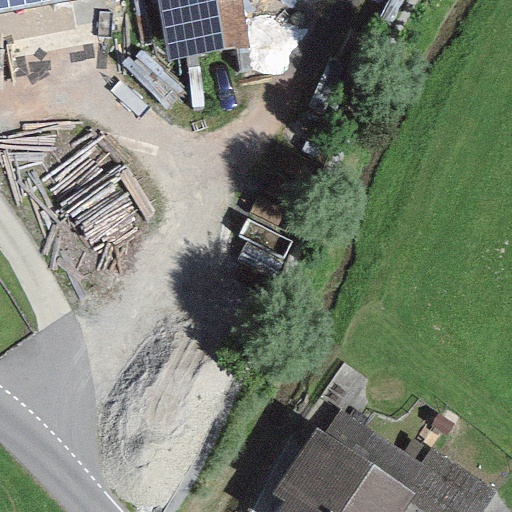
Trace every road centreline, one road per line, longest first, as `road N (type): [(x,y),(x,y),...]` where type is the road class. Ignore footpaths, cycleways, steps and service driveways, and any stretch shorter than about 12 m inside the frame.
road 1 (unknown): [(39,453),(67,368),(48,289),(0,224)]
road 2 (unclassified): [(99,511),(0,417)]
